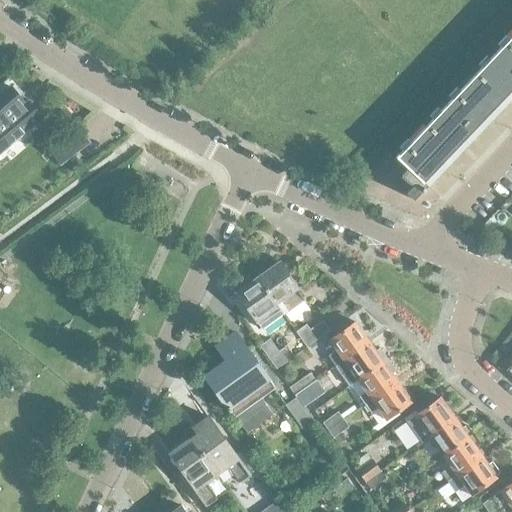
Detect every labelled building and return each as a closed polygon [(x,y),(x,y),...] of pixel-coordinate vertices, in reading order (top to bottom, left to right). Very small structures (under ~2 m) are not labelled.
[(511,35),(396,157),(408,168),(400,177),(412,187),(407,192),(414,199),(418,194),(419,194),(422,191),(423,193),(426,190),(424,188),(427,185),(426,185),(511,94),(511,35)] [(0,151),(41,117),(26,99),(23,102),(10,86),(0,94),(0,151)] [(73,147),(85,137),(77,126),(48,148),(60,163),(76,151),(73,147)] [(257,276),(285,314),(306,298),(298,288),(300,287),(279,259),(257,276)] [(285,314),(257,276),(234,292),(255,320),(256,319),(263,329),(285,314)] [(306,324),(296,332),(306,346),(329,330),(322,320),(309,329),(306,324)] [(342,359),(368,341),(354,322),(328,340),(335,350),(327,355),(334,366),(342,360),(342,359)] [(228,355),(203,374),(229,410),(230,409),(234,414),(240,423),(265,405),(260,397),(273,387),(234,331),(219,342),(228,355)] [(269,339),(259,346),(276,368),(290,357),(283,348),(278,351),(269,339)] [(342,360),(355,380),(386,358),(379,347),(375,350),(368,341),(342,359),(342,360)] [(358,396),(363,403),(396,380),(390,372),(394,369),(386,358),(355,380),(364,393),(358,396)] [(309,373),(294,383),(297,388),(299,391),(315,380),(309,373)] [(320,388),(315,380),(299,391),(304,398),(320,388)] [(411,401),(396,380),(363,403),(369,412),(376,407),(384,420),(411,401)] [(312,420),(296,397),(284,405),(301,428),(312,420)] [(439,397),(405,422),(419,442),(427,436),(453,417),(439,397)] [(322,423),(327,429),(342,418),(338,412),(322,423)] [(190,436),(215,472),(226,464),(238,480),(248,473),(207,415),(192,426),(196,432),(190,436)] [(441,456),(472,434),(465,425),(461,428),(453,417),(427,436),(441,456)] [(342,418),(327,429),(332,437),(348,426),(342,418)] [(472,434),(441,456),(448,466),(440,471),(447,481),(482,457),(474,446),(478,443),(472,434)] [(215,472),(190,436),(168,452),(205,503),(215,496),(204,480),(215,472)] [(365,453),(352,464),(356,470),(359,474),(364,481),(379,470),(374,463),(371,459),(370,460),(365,453)] [(482,457),(447,481),(462,501),(496,477),(495,475),(499,472),(491,461),(487,464),(482,457)] [(379,470),(364,481),(370,489),(385,478),(379,470)] [(498,507),(500,511),(509,511),(511,510),(511,481),(499,491),(506,501),(498,507)] [(332,488),(321,497),(327,505),(338,497),(332,488)] [(404,511),(407,510),(401,502),(387,511),(404,511)]
